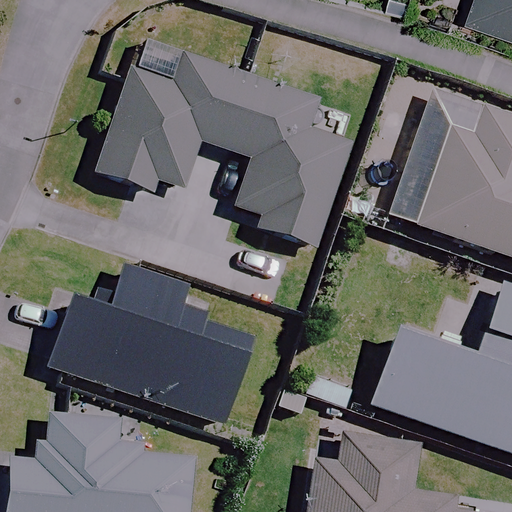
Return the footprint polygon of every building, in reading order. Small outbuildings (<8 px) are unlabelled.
[(511,0),(469,0),(461,24),(511,41),(511,0)] [(238,166),(224,209),(248,217),(242,235),(307,256),(351,120),(167,61),(159,85),(119,72),(85,180),(171,207),(189,150),(238,166)] [(511,128),(472,114),(461,143),(442,136),(408,231),(511,268),(511,128)] [(182,295),(113,270),(95,319),(56,305),(33,372),(211,435),(241,349),(172,324),(182,295)] [(511,296),(489,289),(462,366),(384,339),(359,412),(511,464),(511,296)] [(102,427),(35,421),(31,468),(0,464),(0,511),(176,511),(181,463),(100,455),(102,427)] [(409,454),(330,442),(326,471),(308,468),(301,511),(444,511),(445,506),(402,499),(409,454)]
